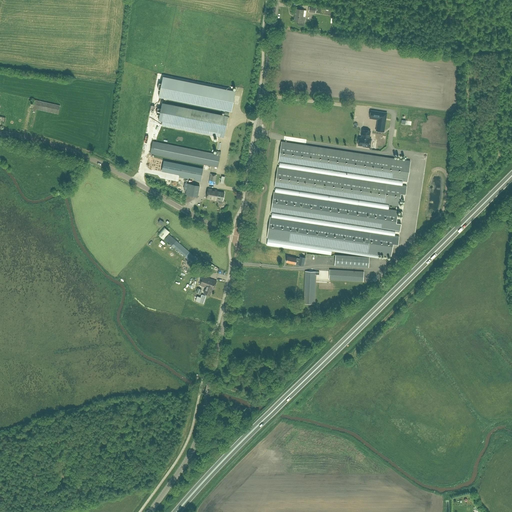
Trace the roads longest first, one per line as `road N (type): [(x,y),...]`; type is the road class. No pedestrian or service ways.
road 1 (trunk): [(176,511),(511,175)]
road 2 (tertiary): [(150,511),(194,444),(239,241)]
road 3 (tertiary): [(239,241),(77,152),(0,132)]
road 4 (tertiary): [(239,241),(276,0)]
